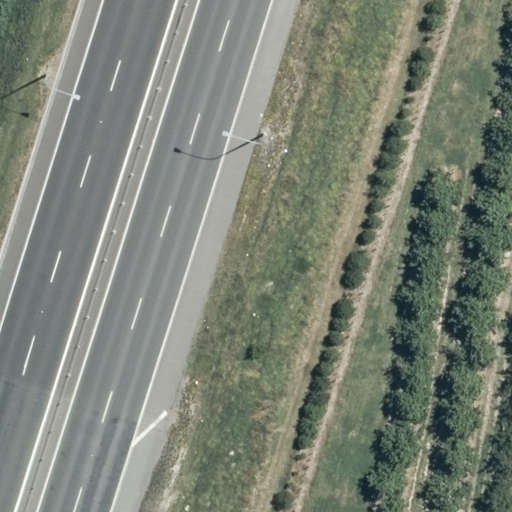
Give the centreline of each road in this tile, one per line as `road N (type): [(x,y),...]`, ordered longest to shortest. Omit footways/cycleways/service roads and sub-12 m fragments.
road 1 (trunk): [(238,0),(73,511)]
road 2 (trunk): [(0,430),(133,0)]
